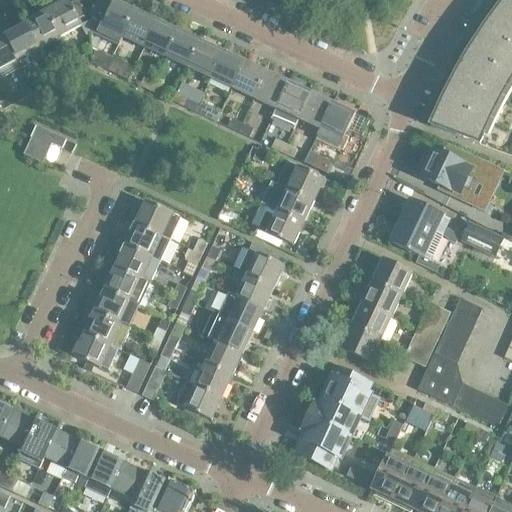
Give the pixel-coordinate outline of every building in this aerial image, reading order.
[(119,47),(123,38),(134,15),(135,12),(112,1),(111,4),(101,0),(98,0),(91,16),(91,23),(100,28),(98,31),(103,39),(119,47)] [(511,0),(505,0),(494,15),(495,16),(492,20),(491,19),(478,38),(479,39),(476,43),(475,42),(463,62),(464,63),(462,67),(460,66),(450,87),(451,87),(449,92),(447,91),(443,100),(431,127),(479,146),(483,138),(488,141),(495,124),(506,102),(511,92),(511,0)] [(77,2),(70,6),(68,1),(54,9),(55,12),(48,16),(61,38),(82,27),(78,20),(85,17),(86,13),(81,3),(77,2)] [(61,38),(48,16),(47,13),(33,20),(34,23),(27,27),(39,50),(61,38)] [(145,49),(156,25),(157,22),(143,15),(141,18),(134,15),(123,38),(145,49)] [(44,58),(39,50),(27,27),(25,24),(11,32),(13,35),(5,39),(22,69),(44,58)] [(167,59),(178,35),(179,33),(165,26),(163,28),(156,25),(145,49),(167,59)] [(189,70),(200,46),(201,43),(187,36),(185,39),(178,35),(167,59),(189,70)] [(22,69),(5,39),(4,36),(0,37),(0,79),(1,80),(22,69)] [(211,80),(222,56),(223,53),(209,46),(207,49),(200,46),(189,70),(211,80)] [(233,90),(244,66),(245,63),(230,57),(229,59),(222,56),(211,80),(233,90)] [(83,57),(73,62),(78,70),(88,65),(83,57)] [(107,72),(111,64),(99,58),(96,66),(107,72)] [(78,70),(73,62),(62,67),(67,76),(78,70)] [(121,68),(111,64),(107,72),(117,76),(121,68)] [(255,101),(266,77),(267,74),(252,67),(251,70),(244,66),(233,90),(255,101)] [(278,111),(288,87),(289,84),(275,77),(273,80),(266,77),(255,101),(278,111)] [(41,79),(30,85),(35,93),(45,88),(41,79)] [(152,93),(156,85),(144,79),(140,87),(152,93)] [(35,93),(30,85),(20,90),(24,98),(35,93)] [(165,89),(156,85),(152,93),(161,97),(165,89)] [(299,121),(310,97),(311,94),(296,88),(295,90),(288,87),(278,111),(299,121)] [(321,131),(332,108),(333,105),(318,98),(317,101),(310,97),(299,121),(321,131)] [(195,113),(199,105),(188,99),(184,107),(195,113)] [(209,109),(199,105),(195,113),(205,117),(209,109)] [(343,142),(355,115),(340,108),(339,111),(332,108),(321,131),(343,142)] [(239,134),(243,125),(232,120),(227,128),(239,134)] [(253,130),(243,125),(239,134),(249,139),(253,130)] [(43,164),(52,145),(62,150),(66,141),(37,127),(24,156),(43,164)] [(284,155),(288,146),(275,141),(271,149),(284,155)] [(297,151),(288,146),(284,155),(293,159),(297,151)] [(430,161),(422,179),(456,195),(454,199),(472,207),(486,178),(497,183),(502,171),(452,147),(447,158),(439,155),(436,163),(430,161)] [(257,149),(256,153),(252,160),(262,164),(267,153),(257,149)] [(277,185),(279,186),(314,204),(321,189),(318,187),(321,180),(324,181),(324,180),(287,163),(277,185)] [(335,168),(330,177),(344,183),(349,174),(335,168)] [(304,226),(314,204),(279,186),(275,196),(283,200),(278,212),(301,224),(304,226)] [(240,208),(245,198),(237,194),(232,204),(240,208)] [(411,202),(398,229),(391,244),(407,251),(407,253),(410,254),(410,253),(431,262),(450,221),(411,202)] [(181,219),(146,203),(144,203),(141,211),(142,211),(135,225),(170,242),(181,219)] [(304,226),(301,224),(278,212),(268,208),(258,231),(293,248),(304,226)] [(160,263),(170,242),(135,225),(134,224),(130,233),(131,234),(126,247),(125,247),(160,263)] [(495,257),(500,247),(503,241),(470,226),(462,242),(495,257)] [(201,256),(206,245),(198,241),(193,252),(201,256)] [(150,286),(160,263),(125,247),(126,247),(124,246),(120,255),(122,255),(115,269),(142,282),(150,286)] [(215,263),(219,254),(220,252),(212,248),(206,259),(215,263)] [(284,267),(277,264),(249,251),(238,274),(270,289),(273,290),(284,267)] [(196,266),(201,256),(193,252),(188,262),(196,266)] [(210,273),(215,263),(206,259),(201,269),(210,273)] [(401,298),(412,275),(383,261),(372,285),(401,298)] [(150,286),(142,282),(115,269),(105,291),(108,293),(131,304),(140,308),(150,286)] [(273,290),(270,289),(238,274),(236,278),(245,281),(236,299),(263,311),(273,290)] [(178,285),(173,296),(172,296),(181,300),(186,289),(178,285)] [(401,298),(372,285),(362,306),(391,320),(401,298)] [(191,292),(186,302),(194,306),(199,295),(191,292)] [(121,326),(131,304),(108,293),(104,300),(101,299),(95,313),(121,326)] [(253,334),(263,311),(236,299),(223,293),(213,315),(253,334)] [(176,311),(181,300),(172,296),(167,307),(176,311)] [(481,311),(460,301),(455,312),(476,322),(481,311)] [(189,317),(194,306),(186,302),(181,313),(189,317)] [(428,337),(440,311),(440,310),(439,310),(431,306),(430,305),(417,332),(428,337)] [(381,342),(391,320),(362,306),(351,329),(381,342)] [(438,341),(451,315),(448,314),(448,315),(440,311),(428,337),(438,341)] [(131,330),(121,326),(95,313),(94,312),(90,321),(91,321),(84,335),(87,337),(111,348),(121,352),(131,330)] [(471,332),(476,322),(455,312),(450,322),(471,332)] [(242,356),(253,334),(213,315),(203,337),(216,343),(239,354),(242,356)] [(466,343),(471,332),(450,322),(445,333),(466,343)] [(160,343),(165,333),(157,329),(152,340),(160,343)] [(371,364),(381,342),(351,329),(341,350),(371,364)] [(415,365),(428,337),(417,332),(404,360),(415,365)] [(466,343),(445,333),(440,344),(461,354),(466,343)] [(171,336),(166,346),(174,350),(177,343),(179,339),(171,336)] [(101,370),(111,348),(87,337),(84,344),(81,343),(74,357),(101,370)] [(425,369),(438,341),(428,337),(415,365),(425,369)] [(155,355),(160,343),(152,340),(147,351),(155,355)] [(174,350),(174,351),(185,356),(189,349),(177,343),(174,350)] [(236,362),(239,354),(216,343),(206,365),(232,377),(239,363),(236,362)] [(461,354),(440,344),(435,355),(456,364),(461,354)] [(174,351),(174,350),(166,346),(160,358),(169,361),(174,351)] [(511,351),(507,349),(502,359),(511,364),(511,351)] [(456,366),(456,364),(435,355),(418,391),(452,407),(462,385),(461,383),(460,383),(455,367),(456,366)] [(232,377),(206,365),(197,360),(192,369),(201,374),(195,386),(221,400),(232,377)] [(139,361),(136,369),(147,374),(151,366),(139,361)] [(167,374),(164,372),(156,368),(152,377),(163,382),(167,374)] [(137,395),(147,374),(136,369),(126,389),(127,390),(127,389),(137,394),(136,394),(137,395)] [(366,394),(370,385),(343,372),(339,381),(334,379),(323,401),(369,422),(379,400),(366,394)] [(153,402),(163,382),(152,377),(142,397),(143,397),(153,402)] [(211,422),(221,400),(195,386),(186,382),(176,405),(211,422)] [(463,412),(473,390),(462,385),(452,407),(463,412)] [(474,418),(484,395),(473,390),(463,412),(474,418)] [(485,423),(496,401),(484,395),(474,418),(485,423)] [(369,423),(369,422),(323,401),(320,408),(315,406),(309,419),(351,438),(360,419),(369,423)] [(507,406),(496,401),(485,423),(497,429),(507,406)] [(434,417),(437,410),(426,405),(422,412),(434,417)] [(0,436),(11,412),(0,407),(0,436)] [(448,416),(437,410),(434,417),(445,423),(448,416)] [(34,423),(11,412),(0,436),(0,438),(22,449),(34,423)] [(341,460),(351,438),(309,419),(303,432),(308,434),(304,442),(309,445),(303,457),(330,470),(336,458),(341,460)] [(394,422),(390,431),(399,436),(403,426),(394,422)] [(44,460),(56,433),(34,423),(22,449),(44,460)] [(475,437),(478,430),(467,424),(464,431),(475,437)] [(489,435),(478,430),(475,437),(486,442),(489,435)] [(395,445),(399,436),(390,431),(386,440),(395,445)] [(79,444),(56,433),(44,460),(66,470),(79,444)] [(102,455),(79,444),(66,470),(62,478),(75,484),(79,476),(90,481),(102,455)] [(497,444),(493,451),(505,457),(508,450),(497,444)] [(392,505),(414,460),(392,450),(373,490),(379,493),(383,495),(380,499),(390,504),(392,505)] [(501,464),(505,457),(493,451),(490,459),(501,464)] [(125,466),(103,455),(102,455),(90,481),(112,491),(125,466)] [(415,510),(434,470),(414,460),(392,505),(395,506),(405,511),(407,506),(411,508),(410,508),(415,510)] [(147,476),(125,466),(112,491),(135,502),(147,476)] [(439,511),(451,488),(451,489),(456,480),(434,470),(415,510),(419,511),(439,511)] [(0,487),(3,489),(9,477),(0,472),(0,487)] [(367,472),(361,484),(368,488),(374,475),(367,472)] [(157,511),(170,487),(147,476),(135,502),(156,511),(157,511)] [(16,480),(9,477),(3,489),(10,492),(16,480)] [(184,511),(191,497),(170,487),(157,511),(184,511)] [(471,498),(451,489),(451,488),(439,511),(464,511),(471,498)] [(489,511),(492,508),(493,508),(497,499),(475,489),(471,498),(464,511),(489,511)] [(9,498),(1,494),(0,495),(0,506),(4,508),(9,498)] [(47,509),(52,499),(43,495),(38,505),(47,509)]
